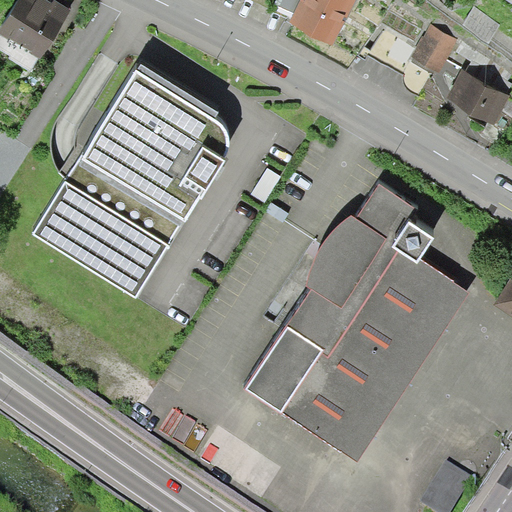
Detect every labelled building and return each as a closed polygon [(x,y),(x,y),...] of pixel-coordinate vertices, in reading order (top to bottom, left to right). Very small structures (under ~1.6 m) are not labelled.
[(39,59),(71,10),(55,0),(52,0),(51,2),(48,0),(17,0),(0,27),(0,33),(9,39),(10,37),(31,50),(29,53),(39,59)] [(294,13),(300,0),(282,0),(280,6),(294,13)] [(355,0),(300,0),(294,13),(289,22),(333,44),(355,0)] [(500,24),(474,7),(462,24),(488,42),(500,24)] [(456,39),(430,23),(408,59),(435,75),(456,39)] [(136,68),(32,235),(136,298),(200,196),(201,197),(226,159),(225,158),(226,156),(228,151),(229,148),(230,144),(230,140),(229,136),(228,132),(226,128),(225,126),(222,123),(220,121),(218,119),(215,118),(219,112),(140,64),(138,69),(136,68)] [(511,96),(462,69),(446,98),(494,125),(511,96)] [(312,290),(245,389),(356,462),(469,292),(419,259),(435,237),(411,221),(419,210),(379,184),(356,218),(351,214),(347,217),(344,220),(340,223),(337,226),(334,228),(331,232),(326,238),(323,243),(320,247),(318,251),(314,259),(312,262),(311,267),(309,272),(308,276),(307,280),(306,285),(312,290)] [(511,276),(494,304),(511,315),(511,276)] [(449,511),(472,475),(446,459),(421,501),(438,511),(449,511)]
